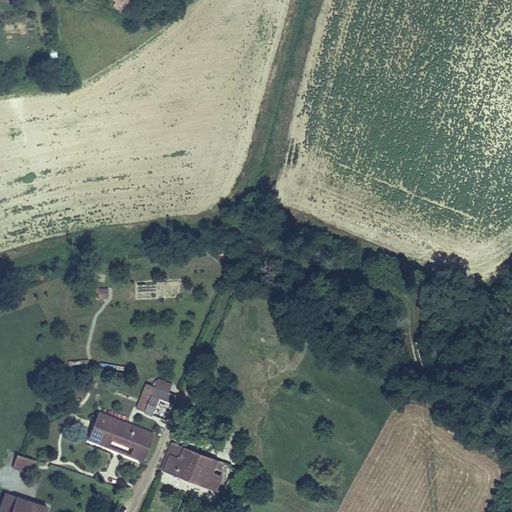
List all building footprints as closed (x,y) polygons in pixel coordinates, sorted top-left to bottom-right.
[(111,0),(110,6),(115,17),(119,18),(127,0),(111,0)] [(133,0),(127,0),(119,18),(125,20),(133,0)] [(135,298),(179,297),(179,285),(135,286),(135,298)] [(107,289),(96,289),(96,300),(108,300),(107,289)] [(168,423),(179,397),(147,386),(136,411),(168,423)] [(88,460),(106,415),(95,411),(76,450),(74,454),(88,460)] [(162,439),(106,415),(88,460),(108,468),(115,451),(129,457),(123,475),(145,483),(162,439)] [(76,450),(86,429),(78,425),(67,446),(76,450)] [(236,471),(177,448),(166,476),(226,500),(231,487),(244,491),(249,480),(235,475),(236,471)] [(115,451),(108,468),(123,475),(129,457),(115,451)] [(43,511),(9,498),(3,511),(43,511)]
